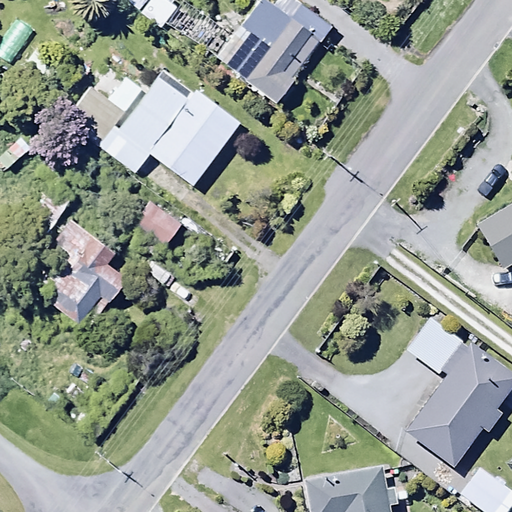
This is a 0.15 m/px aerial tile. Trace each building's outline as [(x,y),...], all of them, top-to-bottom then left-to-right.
[(100,0),(130,22),(143,5),(135,0),(100,0)] [(168,19),(146,4),(132,26),(153,40),(157,35),(168,19)] [(322,51),(266,10),(223,69),(279,109),(322,51)] [(173,12),(168,19),(157,35),(198,63),(215,40),(173,12)] [(59,79),(30,57),(7,86),(36,108),(59,79)] [(238,136),(159,78),(111,144),(190,202),(238,136)] [(54,186),(72,198),(87,175),(69,163),(54,186)] [(43,238),(64,208),(47,195),(25,226),(43,238)] [(174,231),(141,210),(123,237),(157,258),(174,231)] [(511,301),(511,223),(478,241),(510,303),(511,301)] [(108,264),(60,229),(13,294),(80,343),(118,291),(99,276),(108,264)] [(433,478),(504,393),(462,359),(392,445),(433,478)] [(376,511),(369,477),(326,486),(331,511),(376,511)] [(470,481),(448,507),(454,511),(509,511),(510,511),(496,499),(498,498),(487,489),(485,493),(470,481)]
